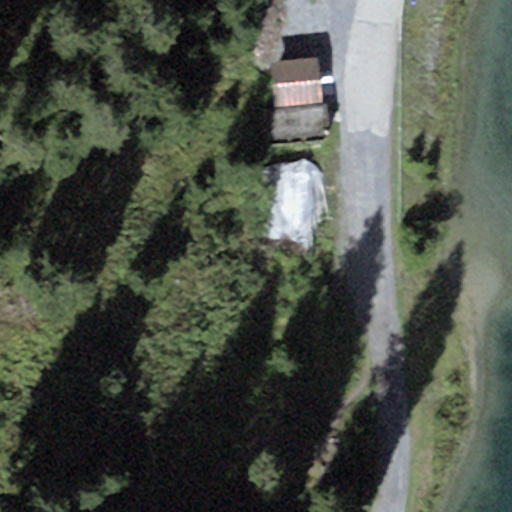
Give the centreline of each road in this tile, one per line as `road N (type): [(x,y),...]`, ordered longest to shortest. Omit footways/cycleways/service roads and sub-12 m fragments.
road 1 (track): [(357,0),(383,373)]
road 2 (track): [(383,373),(383,511)]
